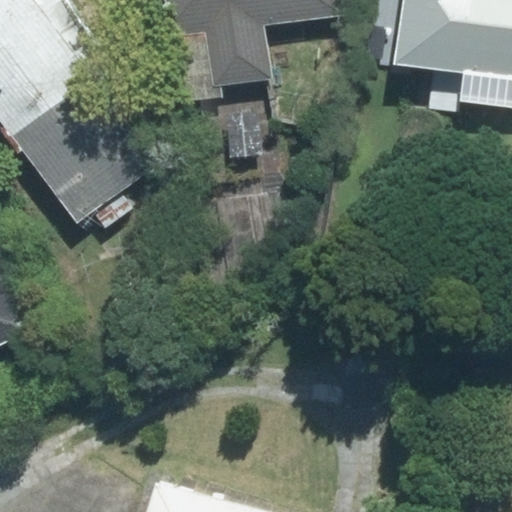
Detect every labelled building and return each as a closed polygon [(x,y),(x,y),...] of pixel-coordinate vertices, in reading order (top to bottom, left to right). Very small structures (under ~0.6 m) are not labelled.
[(30,0),(0,0),(0,125),(72,223),(152,164),(30,0)] [(338,0),(157,0),(164,41),(194,36),(202,91),(266,81),(257,26),(341,14),(338,0)] [(402,113),(464,119),(469,69),(511,72),(511,0),(393,0),(387,61),(407,63),(402,113)] [(0,331),(32,313),(0,256),(0,331)] [(283,511),(158,475),(147,511),(283,511)]
